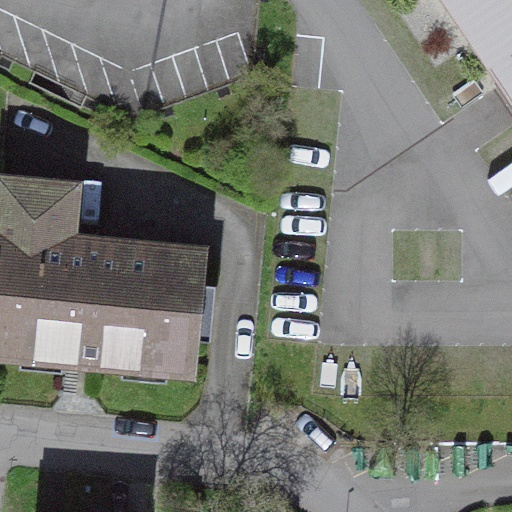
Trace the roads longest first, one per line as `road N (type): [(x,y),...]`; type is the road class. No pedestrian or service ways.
road 1 (residential): [(355,511),(325,490),(258,469),(0,439)]
road 2 (unknown): [(315,0),(377,93),(459,249),(490,277),(511,279)]
